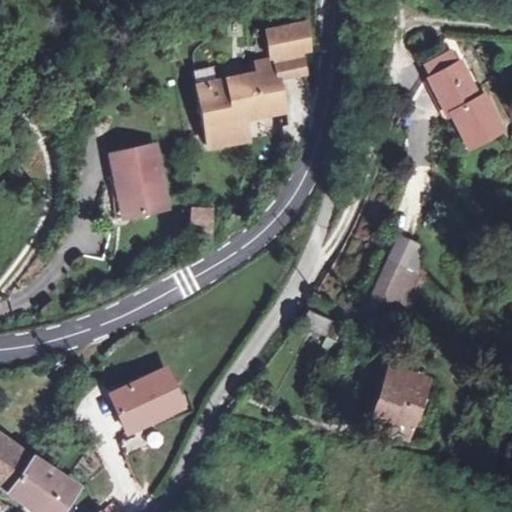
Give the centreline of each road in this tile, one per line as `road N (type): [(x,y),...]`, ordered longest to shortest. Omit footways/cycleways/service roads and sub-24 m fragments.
road 1 (residential): [(328,102),(335,176),(303,273),(153,511)]
road 2 (tertiary): [(0,349),(59,338),(139,307),(266,228),(295,192),(328,102)]
road 3 (track): [(0,84),(45,134),(53,182),(47,217),(0,291)]
road 4 (track): [(400,64),(417,91),(412,229)]
road 5 (track): [(94,405),(132,505),(143,511)]
